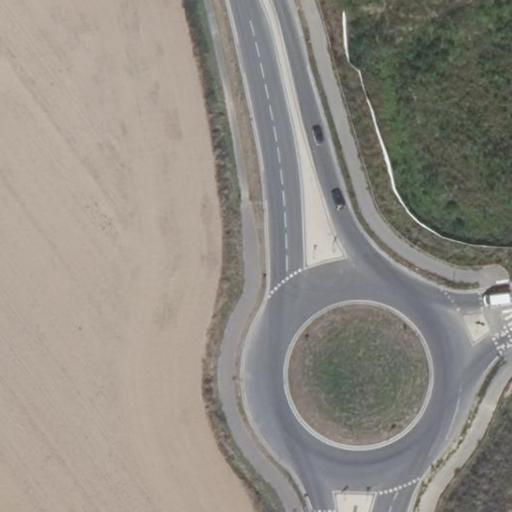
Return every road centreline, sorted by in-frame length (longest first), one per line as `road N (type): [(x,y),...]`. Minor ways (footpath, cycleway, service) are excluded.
road 1 (secondary): [(242,0),(285,183),(289,308)]
road 2 (secondary): [(376,279),(336,201),(282,0)]
road 3 (secondary): [(289,308),(265,353),(267,404),(278,428),(316,462)]
